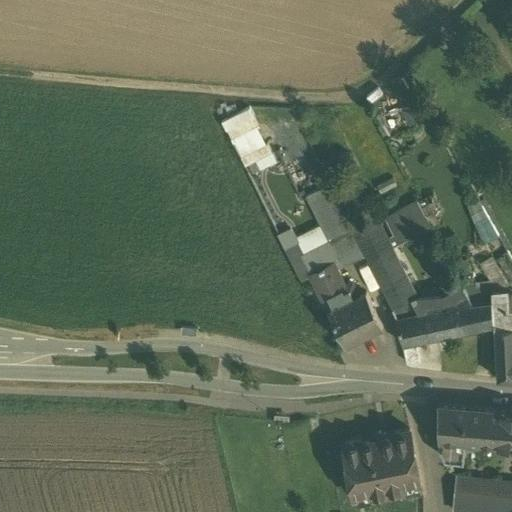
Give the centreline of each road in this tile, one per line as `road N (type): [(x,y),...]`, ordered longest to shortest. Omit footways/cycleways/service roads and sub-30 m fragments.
road 1 (track): [(0,71),(333,99),(377,89),(472,0)]
road 2 (secondary): [(374,383),(191,347),(0,346)]
road 3 (secondary): [(0,374),(171,379),(295,393),(374,383)]
road 4 (secondary): [(511,397),(374,383)]
